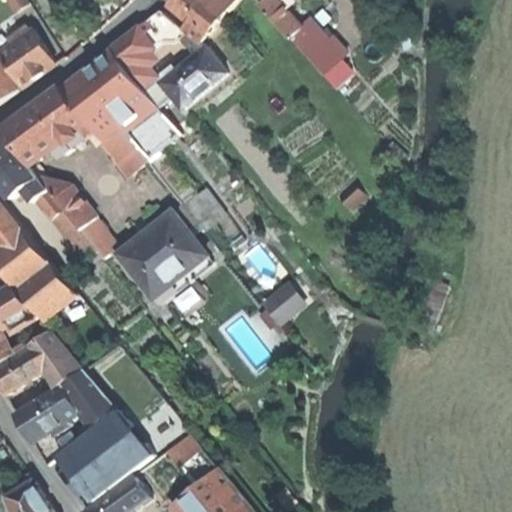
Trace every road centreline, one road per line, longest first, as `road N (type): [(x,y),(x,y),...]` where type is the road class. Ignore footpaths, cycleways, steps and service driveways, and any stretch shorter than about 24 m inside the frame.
road 1 (residential): [(152,0),(0,120)]
road 2 (residential): [(0,414),(70,511)]
